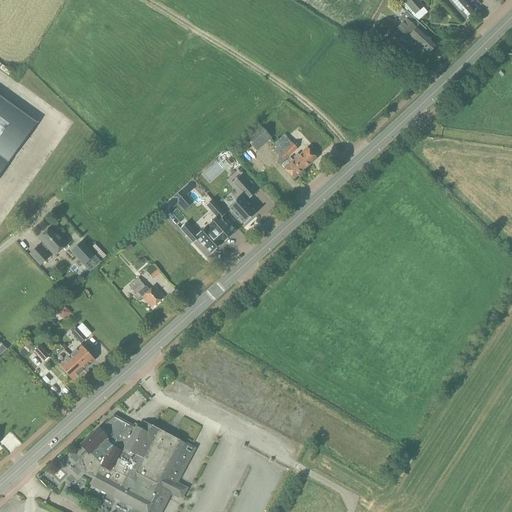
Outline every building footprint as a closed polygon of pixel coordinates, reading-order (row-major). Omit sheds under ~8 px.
[(417,0),(403,0),(416,14),(424,7),(417,0)] [(448,0),(451,2),(465,18),(472,12),(462,0),(448,0)] [(429,41),(422,34),(426,29),(420,24),(420,23),(407,12),(400,19),(404,22),(398,28),(408,38),(410,35),(429,53),(435,46),(429,41)] [(385,43),(395,37),(392,32),(383,38),(385,43)] [(0,173),(36,123),(0,96),(0,173)] [(256,151),(270,138),(259,127),(246,139),(256,151)] [(275,143),(278,146),(284,153),(289,158),(290,157),(298,150),(284,135),(275,143)] [(278,146),(274,151),(280,157),(284,153),(278,146)] [(297,157),(307,168),(317,159),(307,148),(297,157)] [(307,168),(297,157),(292,161),(290,157),(289,158),(284,153),(280,157),(276,160),(277,161),(281,165),(284,168),(294,179),(307,168)] [(245,223),(260,209),(249,197),(251,195),(253,197),(259,190),(246,176),(239,182),(249,193),(247,195),(245,194),(231,207),(236,213),(234,214),(240,220),(241,219),(245,223)] [(188,185),(177,194),(188,206),(192,203),(186,195),(192,189),(188,185)] [(177,194),(167,204),(171,208),(177,203),(184,210),(188,206),(177,194)] [(208,227),(198,235),(212,252),(224,243),(212,229),(218,224),(209,211),(201,218),(208,227)] [(65,245),(50,227),(38,238),(43,243),(39,247),(38,246),(29,253),(39,264),(47,257),(44,253),(48,249),(54,255),(65,245)] [(178,228),(167,237),(179,251),(186,244),(200,262),(212,252),(198,235),(189,242),(178,228)] [(83,241),(71,252),(83,265),(93,256),(95,254),(83,241)] [(127,253),(133,248),(131,245),(125,250),(127,253)] [(145,269),(151,278),(159,273),(153,264),(145,269)] [(145,286),(137,278),(128,286),(136,295),(135,296),(138,300),(142,297),(151,308),(164,297),(154,286),(149,290),(145,286)] [(79,317),(92,307),(84,297),(71,306),(79,317)] [(49,319),(44,324),(50,331),(56,326),(49,319)] [(81,343),(86,339),(77,328),(71,333),(81,343)] [(70,356),(83,370),(94,360),(81,345),(70,356)] [(44,361),(49,357),(40,347),(35,351),(44,361)] [(72,380),(83,370),(70,356),(59,366),(72,380)] [(41,364),(37,368),(50,381),(55,377),(41,364)] [(141,403),(145,399),(138,394),(134,398),(141,403)] [(140,429),(113,415),(98,428),(80,444),(86,451),(82,455),(80,459),(80,464),(81,469),(85,473),(94,478),(91,485),(140,511),(158,511),(192,447),(144,421),(140,429)]
